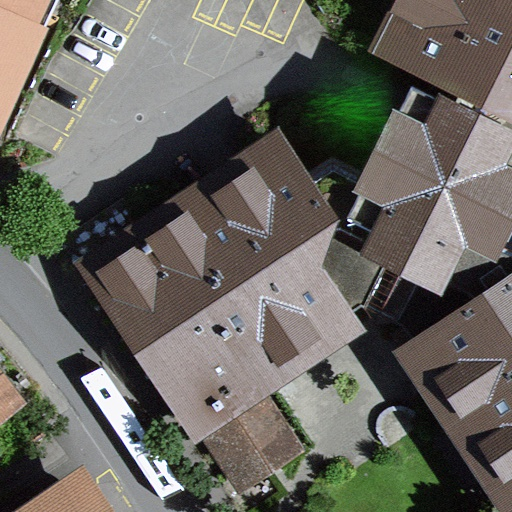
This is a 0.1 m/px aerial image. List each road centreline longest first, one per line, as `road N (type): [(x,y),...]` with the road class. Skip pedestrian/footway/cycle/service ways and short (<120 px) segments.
road 1 (residential): [(0,217),(302,77),(360,80),(511,149)]
road 2 (tertiary): [(0,297),(66,361),(166,511)]
